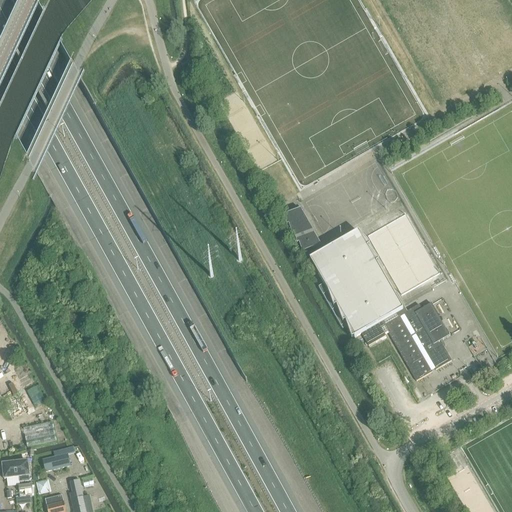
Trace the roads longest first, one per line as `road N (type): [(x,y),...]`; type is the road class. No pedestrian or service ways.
road 1 (motorway): [(289,511),(4,0)]
road 2 (motorway): [(0,50),(255,511)]
road 3 (unknown): [(142,0),(168,93),(381,459)]
road 4 (unclassified): [(511,386),(383,461)]
